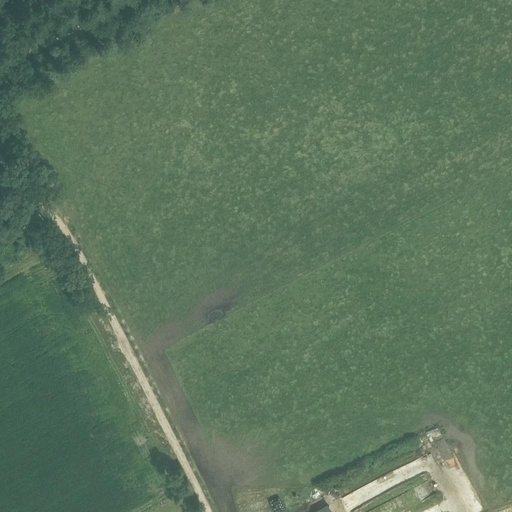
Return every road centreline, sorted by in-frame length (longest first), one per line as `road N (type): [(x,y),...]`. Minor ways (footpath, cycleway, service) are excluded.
road 1 (track): [(208,511),(68,233),(0,158)]
road 2 (track): [(133,0),(0,69)]
